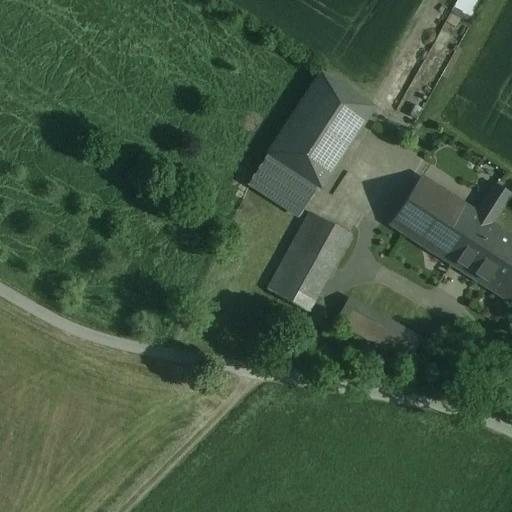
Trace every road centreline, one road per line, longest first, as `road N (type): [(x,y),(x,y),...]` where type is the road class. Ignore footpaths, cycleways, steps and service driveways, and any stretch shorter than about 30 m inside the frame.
road 1 (unclassified): [(511,433),(467,412),(99,336),(0,289)]
road 2 (track): [(256,368),(122,511)]
